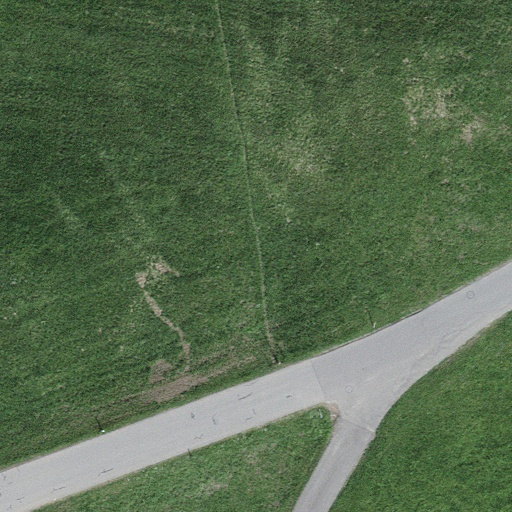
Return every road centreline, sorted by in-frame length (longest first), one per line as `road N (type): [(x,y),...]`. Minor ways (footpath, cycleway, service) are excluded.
road 1 (unclassified): [(511,298),(428,345),(292,401),(0,502)]
road 2 (track): [(318,511),(428,345)]
